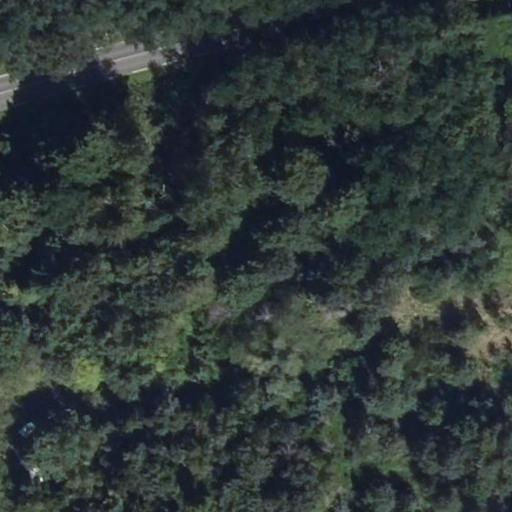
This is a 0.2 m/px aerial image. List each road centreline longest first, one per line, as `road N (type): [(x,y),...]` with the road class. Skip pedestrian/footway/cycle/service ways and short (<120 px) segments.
road 1 (unknown): [(511,283),(0,438)]
road 2 (secondary): [(406,0),(0,94)]
